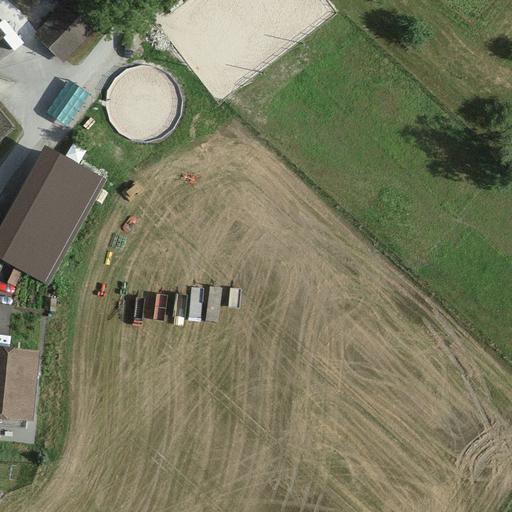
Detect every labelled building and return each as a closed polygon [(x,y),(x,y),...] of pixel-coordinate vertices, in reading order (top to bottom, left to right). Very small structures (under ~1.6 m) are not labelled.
[(0,0),(0,39),(19,25),(0,0)] [(100,26),(73,0),(65,0),(34,32),(63,62),(100,26)] [(0,117),(12,108),(0,92),(0,117)] [(103,177),(44,146),(0,227),(0,257),(46,282),(103,177)] [(28,362),(0,359),(0,437),(22,439),(28,362)]
